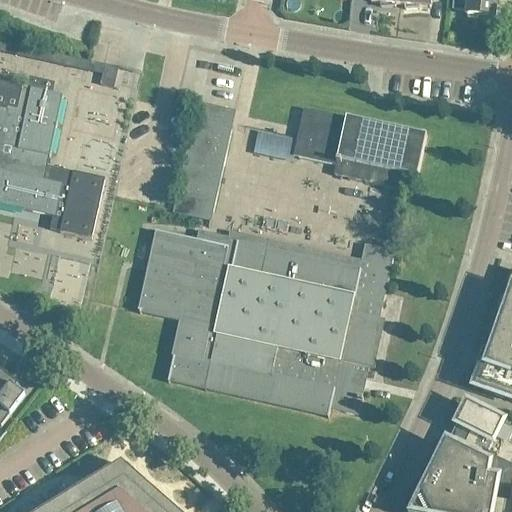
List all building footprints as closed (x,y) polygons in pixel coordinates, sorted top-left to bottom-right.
[(430,0),(401,0),(401,5),(405,6),(405,10),(419,9),(419,7),(430,9),(430,0)] [(453,0),(452,11),(468,12),(467,15),(497,17),(498,0),(453,0)] [(102,75),(99,86),(113,89),(118,68),(104,65),(102,75)] [(0,206),(52,218),(49,232),(60,234),(59,235),(91,242),(104,182),(73,175),(72,178),(42,172),(45,158),(49,159),(62,97),(30,90),(30,92),(22,91),(22,88),(0,83),(0,206)] [(196,103),(172,214),(210,223),(235,111),(196,103)] [(303,110),(299,127),(293,157),(335,167),(333,176),(409,193),(413,178),(417,178),(426,137),(303,110)] [(256,132),(252,153),(289,160),(293,140),(256,132)] [(199,232),(199,234),(197,242),(157,233),(140,312),(180,321),(166,383),(328,419),(329,410),(357,416),(368,368),(374,370),(385,322),(378,320),(393,253),(364,247),(361,262),(230,233),(229,239),(199,232)] [(482,365),(477,380),(474,389),(511,402),(511,284),(505,302),(510,304),(507,313),(501,311),(495,329),(500,331),(497,340),(492,338),(486,356),(491,358),(488,367),(482,365)] [(18,383),(3,371),(0,374),(0,426),(1,427),(25,395),(14,387),(18,383)] [(487,454),(510,465),(511,460),(511,445),(507,443),(511,433),(511,428),(467,406),(451,438),(476,451),(472,458),(482,463),(487,454)] [(447,446),(425,490),(423,487),(410,511),(492,511),(494,503),(500,504),(503,486),(510,488),(511,479),(511,465),(510,465),(487,454),(482,463),(472,458),(447,446)] [(44,511),(174,511),(121,465),(44,511)] [(500,504),(505,505),(503,511),(511,511),(511,479),(510,488),(503,486),(500,504)]
